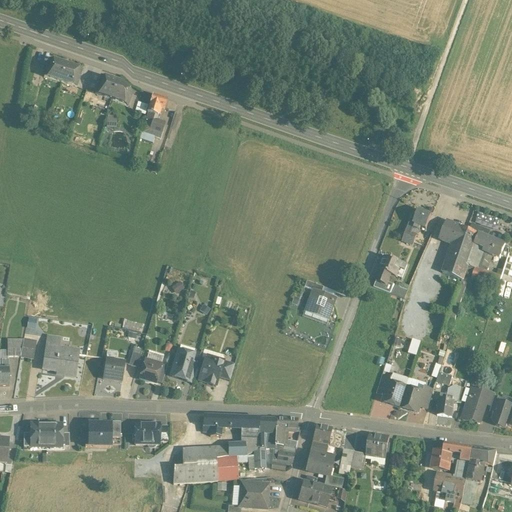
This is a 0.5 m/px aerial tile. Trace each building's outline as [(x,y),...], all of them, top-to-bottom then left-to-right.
[(64,72),(49,66),(43,84),(59,89),(64,72)] [(81,77),(64,72),(59,89),(75,95),(81,77)] [(116,89),(100,83),(94,101),(110,106),(116,89)] [(132,94),(116,89),(110,106),(126,112),(132,94)] [(167,101),(152,96),(147,114),(146,120),(154,122),(159,109),(164,110),(167,101)] [(38,117),(31,115),(28,125),(35,127),(38,117)] [(154,122),(146,120),(142,135),(159,140),(164,125),(154,122)] [(432,218),(419,213),(417,218),(413,226),(420,229),(426,232),(432,218)] [(417,218),(413,216),(401,243),(412,248),(414,245),(406,242),(409,236),(413,226),(417,218)] [(459,229),(447,224),(441,242),(453,246),(459,229)] [(420,229),(413,226),(409,236),(416,239),(420,229)] [(479,236),(459,229),(453,246),(442,276),(461,283),(462,283),(464,279),(473,254),(479,236)] [(416,239),(409,236),(406,242),(414,245),(416,239)] [(500,245),(479,236),(473,254),(482,259),(485,251),(497,255),(498,254),(500,245)] [(510,250),(500,245),(498,254),(508,258),(510,250)] [(473,254),(464,279),(473,282),(496,291),(503,273),(497,272),(495,277),(478,271),(482,259),(473,254)] [(401,265),(385,259),(382,266),(381,266),(379,270),(380,271),(379,273),(390,277),(396,279),(401,265)] [(401,265),(396,279),(402,281),(407,268),(401,265)] [(390,277),(379,273),(376,282),(387,286),(387,284),(390,277)] [(396,279),(390,277),(387,284),(393,286),(396,279)] [(473,282),(464,279),(462,283),(461,283),(444,329),(452,332),(467,286),(470,287),(473,282)] [(387,286),(376,282),(374,289),(390,295),(393,286),(387,284),(387,286)] [(323,289),(306,283),(304,289),(311,292),(311,291),(320,295),(323,289)] [(408,292),(393,286),(390,295),(404,301),(408,292)] [(320,295),(311,291),(311,292),(303,314),(327,322),(336,300),(320,295)] [(60,341),(47,339),(45,349),(58,351),(60,341)] [(22,343),(6,343),(7,360),(20,359),(22,343)] [(35,345),(22,343),(20,359),(32,361),(35,345)] [(78,358),(65,356),(65,352),(58,351),(45,349),(44,359),(48,360),(46,373),(64,376),(63,379),(73,380),(75,372),(76,372),(78,358)] [(193,358),(177,353),(170,378),(185,383),(190,366),(193,358)] [(140,357),(132,355),(128,367),(136,369),(140,357)] [(163,359),(148,355),(146,362),(160,367),(163,359)] [(213,360),(207,359),(205,361),(204,361),(198,383),(206,386),(206,387),(212,388),(215,388),(217,380),(222,363),(221,366),(214,364),(213,360)] [(1,362),(1,372),(0,372),(0,389),(8,389),(8,362),(1,362)] [(146,362),(145,362),(139,381),(155,386),(155,385),(160,367),(146,362)] [(124,366),(105,363),(102,382),(121,385),(124,366)] [(222,363),(217,380),(229,384),(234,366),(222,363)] [(196,367),(190,366),(185,383),(191,385),(196,367)] [(166,369),(160,367),(155,385),(161,386),(166,369)] [(452,379),(439,375),(436,385),(449,389),(452,379)] [(382,377),(377,395),(385,397),(389,385),(390,385),(391,380),(382,377)] [(426,383),(424,390),(433,393),(435,386),(426,383)] [(390,385),(389,385),(385,397),(383,404),(400,409),(406,390),(390,385)] [(461,404),(466,391),(467,386),(462,385),(460,391),(457,390),(453,401),(454,401),(454,402),(461,404)] [(422,395),(406,390),(400,409),(417,415),(419,408),(423,395),(422,395)] [(423,395),(419,408),(427,411),(433,393),(424,390),(422,395),(423,395)] [(467,406),(471,393),(466,391),(461,404),(467,406)] [(480,394),(472,392),(471,393),(467,406),(462,422),(469,425),(472,423),(480,425),(486,407),(489,395),(482,393),(480,394)] [(495,397),(489,395),(486,407),(491,409),(492,408),(494,400),(495,397)] [(449,403),(440,401),(437,417),(451,419),(454,402),(454,401),(453,401),(449,400),(449,403)] [(501,402),(494,400),(492,408),(491,409),(490,413),(496,415),(499,405),(500,405),(501,402)] [(511,409),(500,405),(499,405),(496,415),(494,421),(496,425),(495,428),(506,431),(507,427),(511,410),(511,409)] [(210,428),(211,418),(203,418),(203,427),(210,428)] [(231,419),(211,418),(210,428),(214,428),(214,434),(220,435),(220,429),(231,429),(231,419)] [(241,419),(231,419),(231,429),(241,430),(241,420),(241,419)] [(259,420),(241,420),(241,430),(240,440),(260,441),(260,439),(260,432),(259,432),(259,429),(259,420)] [(275,421),(259,420),(259,429),(264,431),(264,436),(270,436),(271,430),(275,430),(275,421)] [(295,421),(275,421),(275,430),(274,441),(274,446),(282,446),(283,430),(295,430),(295,421)] [(119,424),(108,424),(108,427),(109,427),(109,440),(119,440),(119,424)] [(158,427),(135,426),(135,436),(132,438),(131,442),(134,443),(134,446),(158,447),(158,443),(158,430),(158,427)] [(46,428),(30,427),(30,437),(31,437),(31,450),(46,450),(46,428)] [(108,427),(89,427),(89,449),(109,449),(109,440),(109,427),(108,427)] [(61,428),(46,428),(46,450),(61,450),(61,437),(61,428)] [(332,430),(316,428),(312,444),(314,444),(328,448),(332,430)] [(166,430),(158,430),(158,443),(166,444),(166,430)] [(260,439),(260,441),(265,441),(274,441),(275,430),(271,430),(270,436),(264,436),(263,439),(260,439)] [(388,440),(369,437),(366,457),(365,458),(385,461),(388,440)] [(247,457),(252,455),(260,451),(260,441),(240,440),(240,445),(244,445),(244,457),(247,457)] [(265,441),(260,441),(260,451),(252,455),(256,462),(256,471),(266,471),(265,441)] [(328,448),(314,444),(312,456),(325,459),(328,448)] [(217,483),(216,460),(227,458),(226,445),(184,447),(183,464),(174,464),(173,486),(189,485),(217,483)] [(240,445),(226,445),(227,458),(244,457),(244,445),(240,445)] [(472,451),(445,447),(443,454),(443,455),(450,456),(463,458),(470,459),(472,451)] [(497,454),(472,451),(470,459),(470,460),(469,465),(466,483),(480,486),(484,467),(493,468),(497,454)] [(352,454),(342,452),(338,475),(348,477),(352,454)] [(443,454),(435,453),(433,469),(448,471),(450,456),(443,455),(443,454)] [(275,466),(280,466),(280,462),(292,464),(294,456),(277,454),(275,466)] [(366,457),(352,454),(350,470),(363,472),(365,458),(366,457)] [(325,459),(312,456),(307,473),(322,477),(327,478),(332,461),(325,459)] [(237,460),(216,460),(217,483),(239,482),(237,460)] [(461,463),(459,463),(456,480),(466,483),(469,465),(461,463)] [(456,480),(438,476),(435,492),(463,498),(466,483),(456,480)] [(333,480),(327,478),(322,477),(321,483),(331,486),(333,480)] [(329,492),(304,485),(299,502),(325,509),(329,492)] [(267,487),(250,486),(249,490),(239,489),(238,508),(238,509),(240,509),(266,511),(267,487)] [(481,511),(486,500),(473,496),(470,508),(480,511),(481,511)]
